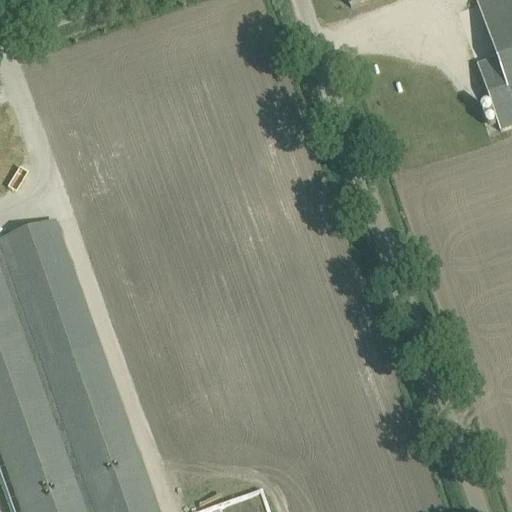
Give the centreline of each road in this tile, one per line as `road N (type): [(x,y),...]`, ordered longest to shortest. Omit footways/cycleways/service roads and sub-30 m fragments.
road 1 (unclassified): [(480,511),(299,0)]
road 2 (unclassified): [(0,39),(117,0)]
